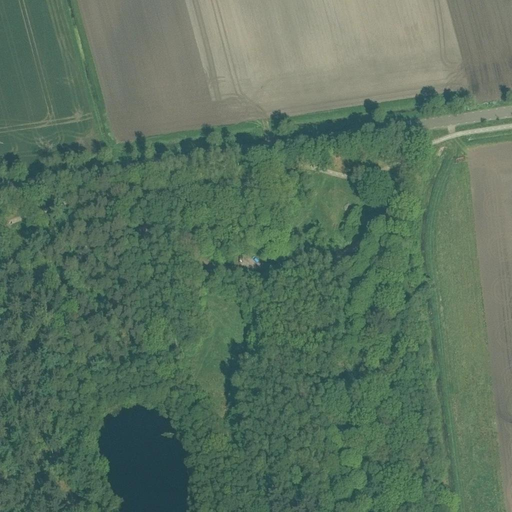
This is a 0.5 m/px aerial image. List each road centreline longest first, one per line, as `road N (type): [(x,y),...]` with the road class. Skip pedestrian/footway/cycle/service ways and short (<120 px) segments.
road 1 (tertiary): [(407,128),(0,189)]
road 2 (track): [(362,244),(326,259),(244,269),(194,265),(174,247),(91,225),(56,256),(39,260),(0,248)]
road 3 (track): [(349,511),(395,211)]
